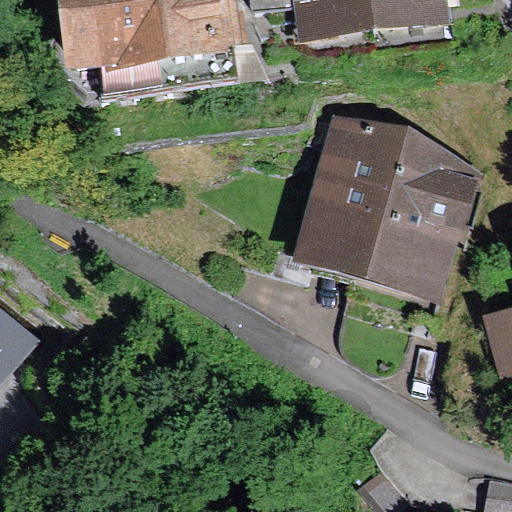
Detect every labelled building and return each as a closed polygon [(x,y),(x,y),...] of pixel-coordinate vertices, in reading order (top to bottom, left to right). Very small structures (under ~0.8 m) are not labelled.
[(239,18),(228,20),(225,0),(66,0),(76,71),(96,69),(101,107),(237,88),(231,44),(242,43),(239,18)] [(309,22),(310,32),(371,24),(367,0),(251,0),(254,17),(270,15),(271,27),(309,22)] [(367,0),(371,24),(432,16),(430,0),(367,0)] [(426,287),(442,228),(455,231),(466,190),(410,175),(417,147),(365,134),(363,141),(368,143),(363,162),(343,157),(316,257),(426,287)] [(511,375),(511,318),(488,325),(503,378),(511,375)] [(0,365),(20,340),(0,323),(0,365)] [(416,338),(420,382),(470,378),(466,333),(416,338)] [(511,511),(511,490),(495,487),(490,511),(511,511)]
